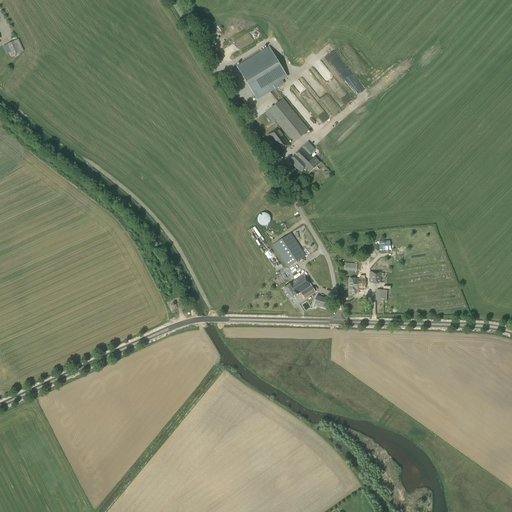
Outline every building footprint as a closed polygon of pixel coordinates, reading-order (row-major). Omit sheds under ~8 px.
[(11,56),(23,51),(18,39),(6,45),(11,56)] [(269,88),(287,77),(269,47),(237,67),(257,99),(271,91),(269,88)] [(293,143),(309,130),(283,98),(267,112),(293,143)] [(281,152),(291,145),(277,127),(268,134),(281,152)] [(314,158),(310,155),(313,152),(306,145),(288,161),(294,166),(291,169),(298,176),(305,170),(309,174),(320,163),(315,157),(314,158)] [(265,226),(268,224),(270,221),(271,219),(269,216),(266,213),(262,213),(259,215),(257,218),(258,222),(261,225),(265,226)] [(255,226),(253,228),(259,237),(262,235),(255,226)] [(288,268),(306,255),(291,233),(273,245),(288,268)] [(381,283),(382,272),(370,271),(370,282),(372,282),(371,284),(379,284),(379,283),(381,283)] [(315,292),(304,275),(291,283),(292,283),(283,289),(289,299),(301,292),(305,298),(315,292)] [(356,279),(349,279),(350,283),(350,286),(350,291),(352,291),(352,294),(353,294),(358,294),(358,291),(358,279),(356,279)] [(331,300),(324,298),(316,295),(313,306),(328,311),(331,300)]
